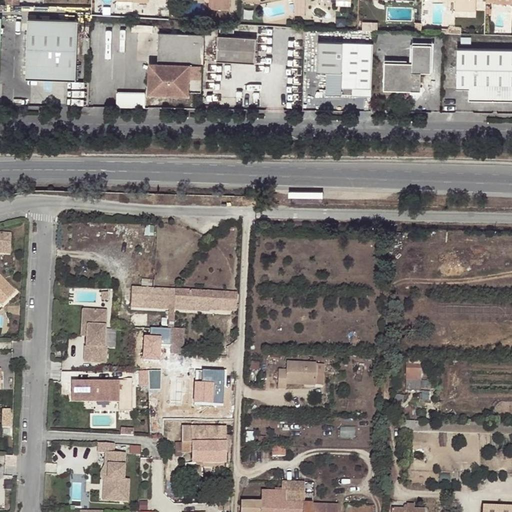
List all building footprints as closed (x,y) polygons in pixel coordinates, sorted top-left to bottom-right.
[(231,0),(214,0),(214,13),(231,13),(231,0)] [(295,0),(295,15),(305,15),(305,0),(295,0)] [(456,10),(477,10),(477,0),(448,0),(449,0),(457,0),(456,10)] [(183,19),(204,20),(204,9),(183,7),(183,19)] [(29,78),(78,79),(80,20),(31,19),(29,78)] [(189,64),(204,64),(205,32),(159,31),(157,84),(167,84),(177,85),(188,85),(189,64)] [(217,60),(255,63),(258,37),(219,34),(217,60)] [(372,88),(373,42),(317,42),(316,73),(326,73),(326,95),(354,95),(354,88),(372,88)] [(421,72),(421,45),(412,45),(412,62),(384,62),(384,89),(421,90),(421,72)] [(431,45),(421,45),(421,72),(431,72),(431,45)] [(469,98),(500,100),(501,48),(458,47),(457,87),(470,87),(469,98)] [(511,47),(501,48),(500,100),(511,100),(511,47)] [(316,73),(316,100),(326,100),(326,95),(326,73),(316,73)] [(119,90),(119,106),(147,106),(147,90),(119,90)] [(0,232),(0,240),(11,241),(11,232),(0,232)] [(11,241),(0,240),(0,253),(11,254),(11,241)] [(0,302),(3,306),(17,292),(0,275),(0,302)] [(174,306),(174,293),(130,290),(130,305),(168,307),(174,307),(174,306)] [(174,306),(174,307),(236,311),(236,296),(174,293),(174,306)] [(173,314),(235,317),(236,311),(174,307),(173,313),(173,314)] [(107,311),(84,310),(83,315),(89,315),(89,326),(88,346),(92,346),(91,361),(107,361),(108,347),(106,347),(107,311)] [(173,333),(171,356),(186,357),(188,331),(173,330),(173,333)] [(406,382),(422,382),(423,363),(407,363),(406,382)] [(287,387),(315,387),(315,367),(287,367),(287,375),(279,375),(279,392),(287,391),(287,387)] [(251,377),(259,377),(259,368),(251,368),(251,377)] [(119,381),(74,380),(74,398),(98,399),(98,402),(120,403),(120,412),(134,412),(135,380),(119,380),(119,381)] [(183,414),(221,414),(221,383),(183,383),(183,414)] [(203,466),(227,465),(227,430),(183,430),(183,445),(177,445),(176,459),(183,458),(184,455),(183,446),(193,446),(193,455),(193,466),(203,466)] [(109,446),(93,445),(93,454),(100,454),(99,466),(103,467),(101,493),(106,494),(105,503),(122,504),(124,481),(119,481),(120,455),(109,455),(109,446)] [(184,455),(193,455),(193,446),(183,446),(184,455)] [(274,459),(286,459),(287,450),(274,450),(274,459)] [(103,467),(99,466),(95,475),(98,485),(97,502),(105,503),(106,494),(101,493),(103,467)] [(72,505),(85,505),(85,475),(73,475),(72,505)] [(286,506),(306,506),(306,485),(283,484),(282,494),(286,494),(286,506)] [(262,493),(262,505),(262,511),(305,511),(306,506),(286,506),(286,494),(282,494),(262,493)]
